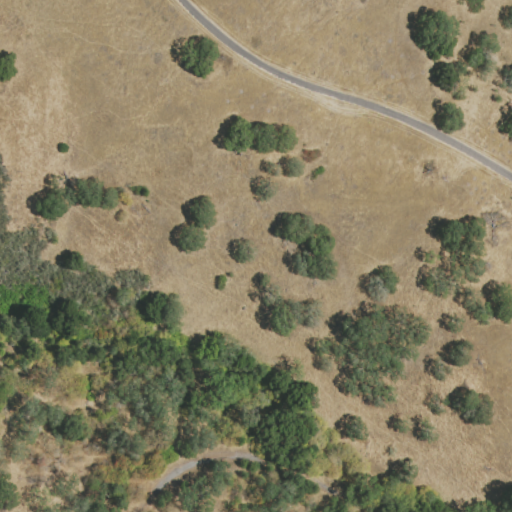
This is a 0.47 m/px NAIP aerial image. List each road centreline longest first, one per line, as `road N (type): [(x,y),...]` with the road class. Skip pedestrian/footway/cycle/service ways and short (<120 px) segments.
road 1 (track): [(511,178),(398,115),(284,77),(180,0)]
road 2 (track): [(356,511),(238,454),(171,471),(137,511)]
